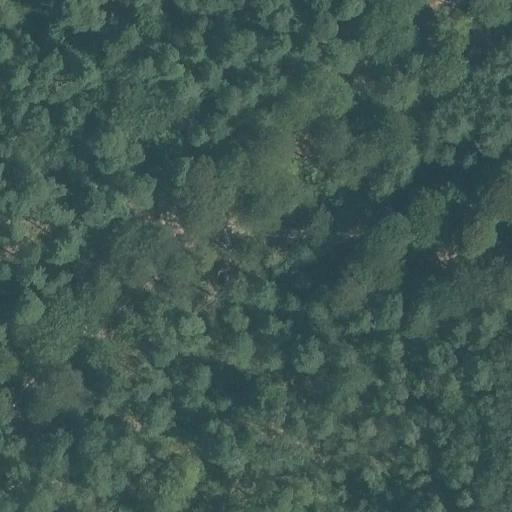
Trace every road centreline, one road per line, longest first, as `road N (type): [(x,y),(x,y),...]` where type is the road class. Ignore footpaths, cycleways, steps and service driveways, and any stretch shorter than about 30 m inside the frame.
road 1 (track): [(0,413),(459,0)]
road 2 (track): [(511,247),(0,224)]
